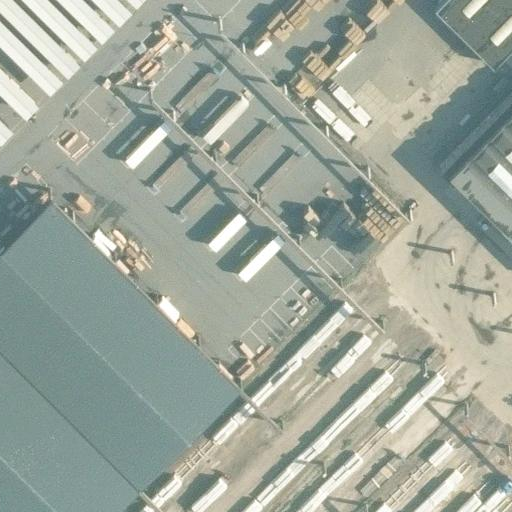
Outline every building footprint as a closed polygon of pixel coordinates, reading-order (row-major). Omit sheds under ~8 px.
[(511,0),(435,0),(433,2),(492,59),(511,38),(511,0)] [(426,103),(439,115),(472,79),(459,67),(426,103)] [(347,133),(352,137),(375,112),(338,79),(321,98),(353,127),(347,133)] [(511,85),(438,161),(453,175),(456,171),(511,226),(511,85)] [(272,106),(264,111),(275,130),(283,125),(272,106)] [(102,511),(238,382),(47,186),(0,234),(0,511),(102,511)] [(215,297),(228,309),(258,277),(245,265),(215,297)] [(419,438),(433,425),(424,416),(415,424),(419,428),(414,433),(419,438)]
